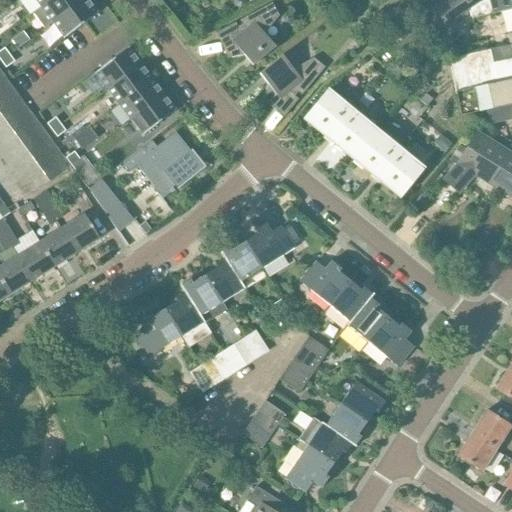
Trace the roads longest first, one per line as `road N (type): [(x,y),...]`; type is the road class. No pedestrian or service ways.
road 1 (residential): [(0,352),(197,226),(267,155)]
road 2 (residential): [(480,325),(267,155)]
road 3 (residential): [(267,155),(132,0)]
road 4 (unclassified): [(396,459),(480,325)]
